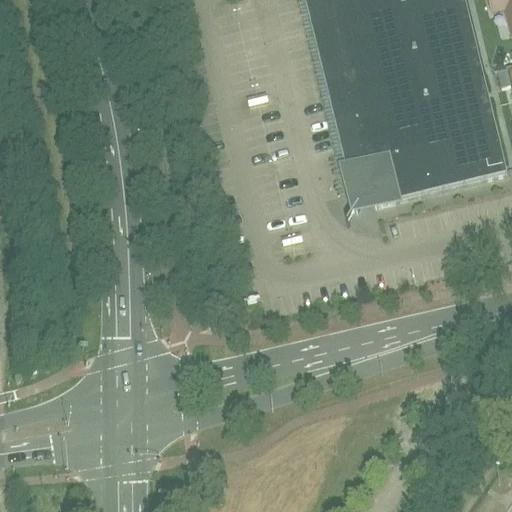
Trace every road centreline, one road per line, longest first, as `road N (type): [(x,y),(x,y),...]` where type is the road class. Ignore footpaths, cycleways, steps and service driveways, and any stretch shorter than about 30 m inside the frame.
road 1 (secondary): [(78,0),(103,104),(117,221),(123,416)]
road 2 (tertiary): [(511,306),(123,416)]
road 3 (residential): [(123,416),(0,436)]
